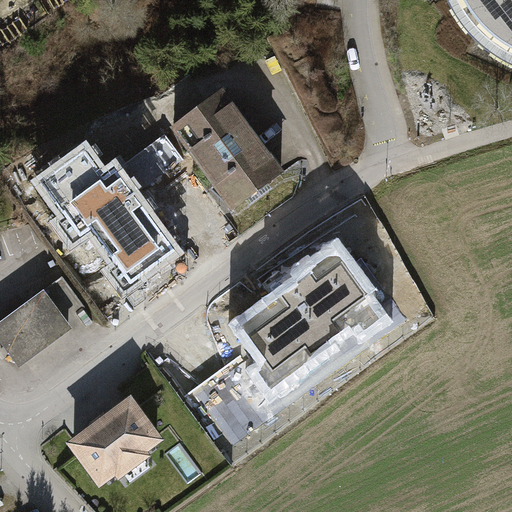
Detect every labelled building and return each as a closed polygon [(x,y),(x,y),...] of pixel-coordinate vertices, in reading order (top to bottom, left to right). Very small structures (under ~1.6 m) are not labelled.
[(511,0),(456,0),(458,3),(465,14),(472,25),(483,36),(494,45),(507,54),(511,56),(511,0)] [(206,84),(214,99),(235,88),(227,73),(206,84)] [(232,95),(176,134),(239,224),(295,185),(232,95)] [(83,145),(38,177),(65,213),(55,220),(73,243),(91,230),(113,261),(104,268),(122,292),(178,251),(114,164),(103,172),(83,145)] [(337,254),(239,322),(266,361),(253,370),(269,393),(380,316),(337,254)] [(51,289),(0,324),(0,337),(21,368),(76,325),(51,289)] [(137,397),(72,445),(105,491),(121,480),(124,484),(159,459),(155,455),(171,444),(137,397)]
